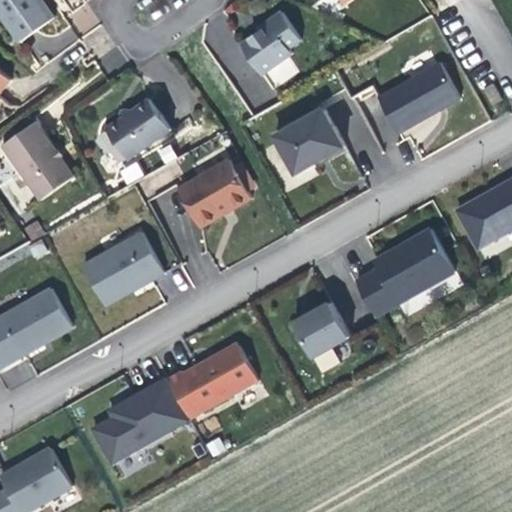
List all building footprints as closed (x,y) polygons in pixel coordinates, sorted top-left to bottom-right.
[(41,0),(0,0),(0,16),(19,43),(54,19),(41,0)] [(232,48),(214,60),(236,92),(266,71),(262,65),(274,57),(255,28),(238,40),(240,43),(232,48)] [(463,98),(443,63),(380,98),(400,133),(435,114),(463,98)] [(0,90),(11,77),(0,68),(0,90)] [(494,84),(484,89),(494,105),(503,100),(494,84)] [(122,113),(104,126),(126,157),(170,127),(148,96),(136,105),(130,109),(123,107),(122,113)] [(346,146),(325,109),(277,136),(298,173),(325,158),(346,146)] [(2,146),(40,200),(75,176),(55,148),(37,122),(2,146)] [(253,198),(232,160),(180,189),(202,227),(224,215),(223,212),(232,208),(233,210),(253,198)] [(138,163),(121,168),(126,182),(143,177),(138,163)] [(494,190),(458,210),(479,248),(511,230),(511,187),(507,190),(504,184),(494,190)] [(357,281),(375,312),(397,299),(400,304),(457,271),(433,228),(413,240),(415,244),(377,265),(380,269),(357,281)] [(511,230),(479,248),(485,260),(511,244),(511,230)] [(144,232),(84,265),(107,306),(141,287),(167,273),(144,232)] [(375,261),(377,265),(415,244),(413,240),(397,248),(375,261)] [(2,318),(23,356),(53,340),(75,327),(53,289),(2,318)] [(397,299),(375,312),(377,316),(400,304),(397,299)] [(351,337),(332,302),(316,311),(296,322),(315,357),(351,337)] [(183,371),(169,379),(192,419),(261,380),(239,342),(210,359),(184,373),(183,371)] [(115,463),(192,419),(169,379),(123,404),(127,411),(115,418),(95,429),(115,463)] [(111,411),(115,418),(127,411),(123,404),(117,408),(111,411)] [(8,489),(0,493),(0,511),(28,511),(74,486),(53,448),(26,463),(1,477),(8,489)]
